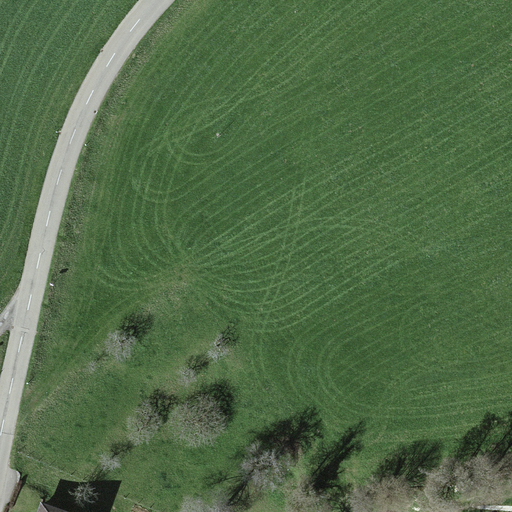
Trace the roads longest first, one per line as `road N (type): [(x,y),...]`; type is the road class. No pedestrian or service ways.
road 1 (tertiary): [(36,273),(81,116),(108,62),(158,0)]
road 2 (tertiary): [(0,432),(36,273)]
